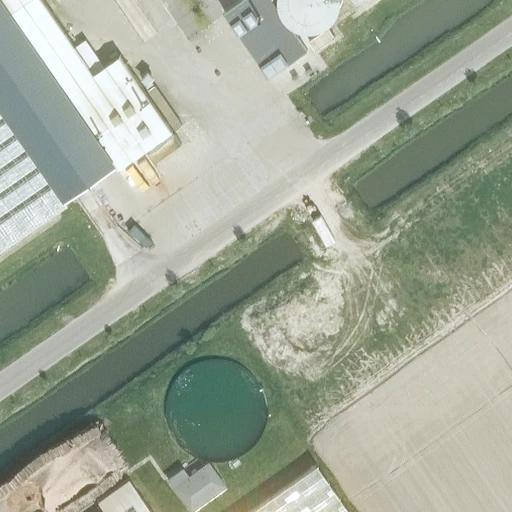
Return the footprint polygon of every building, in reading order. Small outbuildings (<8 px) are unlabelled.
[(0,0),(0,250),(173,130),(120,55),(94,73),(43,0),(353,0),(356,3),(360,0),(0,0)] [(235,0),(222,10),(268,75),(301,52),(264,0),(235,0)] [(278,0),(280,7),(285,16),(294,23),(304,27),(315,26),(325,23),(333,15),(339,6),(339,0),(278,0)] [(200,31),(208,44),(222,34),(214,21),(200,31)] [(315,51),(335,37),(328,27),(308,41),(315,51)] [(182,144),(175,134),(147,153),(154,163),(182,144)] [(142,154),(127,164),(135,176),(151,166),(142,154)] [(436,419),(346,482),(366,511),(511,511),(511,241),(411,313),(460,383),(427,406),(436,419)] [(189,511),(190,511),(226,487),(207,461),(187,476),(182,468),(166,479),(189,511)] [(347,511),(314,465),(246,511),(347,511)] [(149,511),(127,479),(95,501),(102,511),(149,511)]
